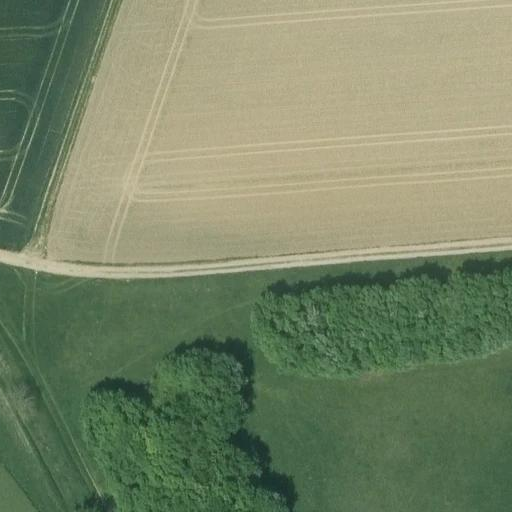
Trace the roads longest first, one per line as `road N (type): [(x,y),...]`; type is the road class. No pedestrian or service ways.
road 1 (track): [(0,257),(130,273),(511,245)]
road 2 (track): [(127,0),(27,262)]
road 3 (track): [(0,343),(84,511)]
